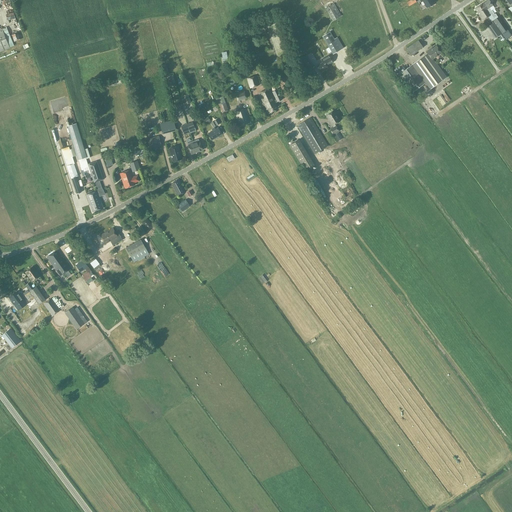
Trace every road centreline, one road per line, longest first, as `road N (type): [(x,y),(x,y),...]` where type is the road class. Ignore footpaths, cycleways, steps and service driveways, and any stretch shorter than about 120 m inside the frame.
road 1 (unclassified): [(0,254),(104,215),(353,75),(468,0)]
road 2 (unclassified): [(88,511),(0,394)]
